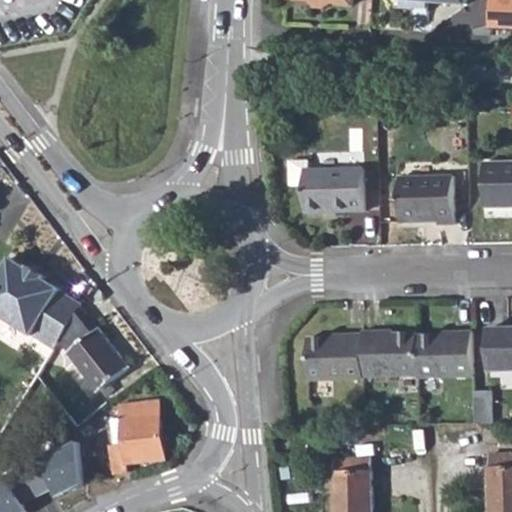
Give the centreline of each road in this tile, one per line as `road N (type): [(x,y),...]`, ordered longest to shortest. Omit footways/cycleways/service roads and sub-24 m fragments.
road 1 (residential): [(228,62),(511,75)]
road 2 (tertiary): [(256,511),(234,314)]
road 3 (residential): [(0,132),(95,257),(125,282)]
road 4 (residential): [(140,218),(82,198),(0,95)]
road 5 (residential): [(319,277),(511,273)]
road 6 (tertiary): [(172,328),(221,408),(222,432),(194,479)]
road 7 (tertiary): [(233,212),(226,84)]
road 8 (tertiary): [(226,84),(205,155),(181,197)]
